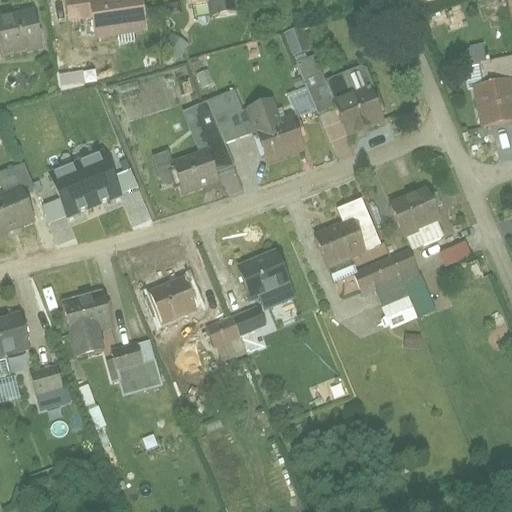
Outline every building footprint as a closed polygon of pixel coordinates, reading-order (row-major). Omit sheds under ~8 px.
[(150,33),(145,0),(67,0),(70,23),(94,20),(97,40),(150,33)] [(239,0),(208,0),(210,13),(240,8),(239,0)] [(0,59),(47,51),(36,7),(0,15),(0,59)] [(511,58),(485,64),(482,48),(459,53),(466,87),(509,79),(507,70),(511,68),(511,58)] [(482,130),(511,123),(511,81),(475,89),(482,130)] [(286,96),(295,118),(314,111),(306,88),(286,96)] [(352,141),(389,126),(377,93),(338,108),(352,141)] [(271,167),(309,153),(298,124),(284,126),(276,100),(249,112),(271,167)] [(186,197),(223,183),(212,152),(175,165),(186,197)] [(89,190),(100,219),(134,208),(123,178),(89,190)] [(0,239),(36,225),(24,189),(0,198),(0,239)] [(406,241),(444,222),(431,189),(392,203),(406,241)] [(55,202),(66,231),(100,220),(89,190),(55,202)] [(317,235),(331,271),(370,256),(356,222),(317,235)] [(437,256),(443,270),(469,257),(463,243),(437,256)] [(239,266),(254,304),(293,288),(279,251),(239,266)] [(374,293),(388,331),(434,314),(410,251),(352,272),(353,272),(349,274),(359,299),(374,293)] [(149,292),(164,329),(202,313),(189,275),(149,292)] [(79,362),(107,353),(101,334),(117,329),(106,294),(66,301),(79,362)] [(201,331),(211,353),(265,327),(255,305),(201,331)] [(0,319),(0,359),(34,352),(24,314),(0,319)] [(149,342),(135,346),(138,357),(112,364),(121,400),(162,389),(149,342)] [(56,367),(27,376),(38,412),(67,403),(56,367)]
